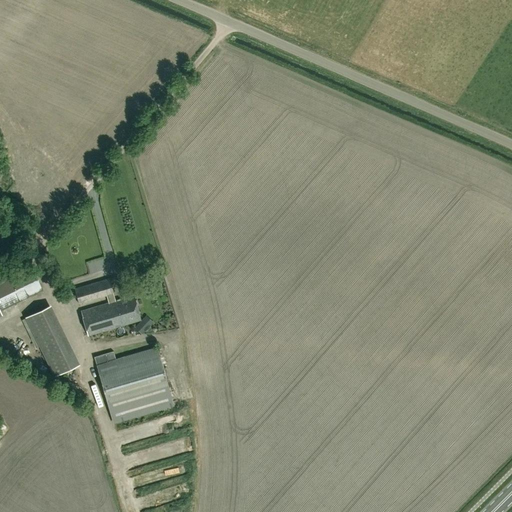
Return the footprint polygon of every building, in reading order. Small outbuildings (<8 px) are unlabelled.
[(0,283),(0,311),(0,312),(14,305),(43,290),(31,268),(0,283)] [(106,296),(109,304),(81,312),(89,336),(141,321),(134,296),(115,302),(109,279),(74,290),(78,304),(106,296)] [(75,356),(50,305),(25,317),(54,377),(79,365),(75,356)] [(175,407),(167,384),(157,348),(115,360),(113,352),(94,357),(97,365),(96,366),(107,402),(114,423),(175,407)] [(186,363),(181,364),(185,381),(190,380),(186,363)] [(144,459),(135,461),(137,467),(146,464),(144,459)]
